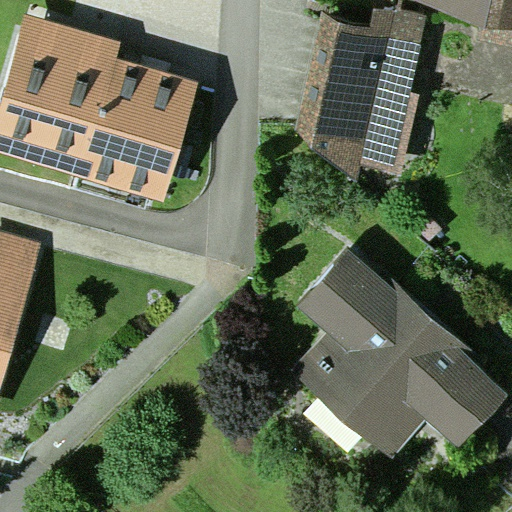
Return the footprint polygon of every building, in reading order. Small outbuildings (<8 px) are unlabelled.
[(511,0),(413,0),(478,27),(476,40),(511,46),(511,0)] [(372,24),(321,14),(297,131),(359,182),(362,167),(403,176),(419,95),(410,93),(429,15),(376,6),(372,24)] [(0,105),(0,151),(164,201),(200,81),(118,58),(123,41),(27,13),(0,105)] [(0,389),(44,242),(0,228),(0,389)] [(509,394),(348,247),(295,305),(325,332),(290,370),(391,463),(427,424),(456,451),(509,394)]
